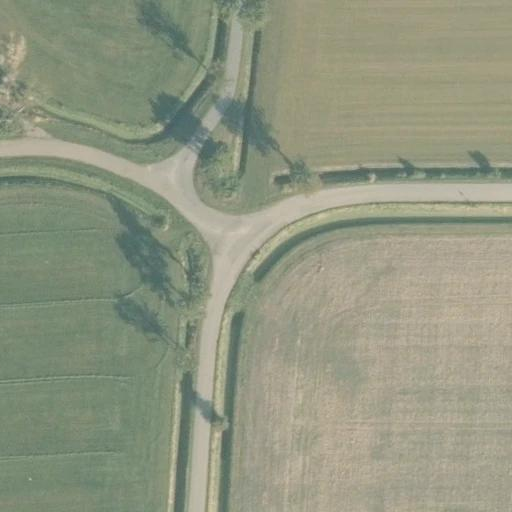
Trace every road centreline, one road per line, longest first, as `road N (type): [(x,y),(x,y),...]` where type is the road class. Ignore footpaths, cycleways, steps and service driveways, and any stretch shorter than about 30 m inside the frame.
road 1 (tertiary): [(237,251),(305,202),(511,190)]
road 2 (unclassified): [(237,251),(164,185),(105,159),(0,152)]
road 3 (tertiary): [(194,511),(207,337),(237,251)]
